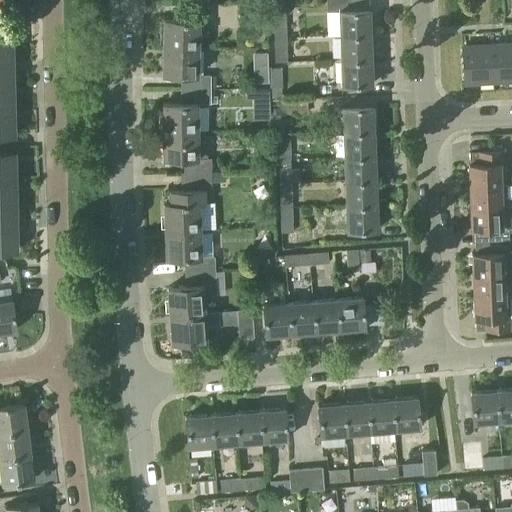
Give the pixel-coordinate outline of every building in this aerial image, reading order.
[(272,0),(273,19),(285,18),(285,13),(284,0),(272,0)] [(294,0),(284,0),(285,13),(289,13),(295,6),(294,0)] [(339,11),(340,38),(369,37),(368,10),(351,10),(350,0),(326,0),(327,12),(339,11)] [(239,15),(239,29),(266,28),(265,14),(239,15)] [(286,40),(285,18),(273,19),(274,41),(286,40)] [(162,47),(196,48),(197,20),(162,19),(162,47)] [(0,66),(10,66),(10,37),(3,38),(0,37),(0,66)] [(370,59),(369,37),(340,38),(341,60),(370,59)] [(286,40),(274,41),(275,63),(287,62),(286,40)] [(511,43),(491,45),(492,82),(511,81),(511,43)] [(491,45),(462,46),(463,83),(492,82),(491,45)] [(180,90),(209,90),(210,76),(196,75),(196,48),(162,47),(161,75),(180,75),(180,90)] [(370,59),(341,60),(342,85),(371,84),(370,59)] [(10,66),(0,66),(0,90),(11,90),(10,66)] [(269,68),(269,88),(282,88),(281,68),(269,68)] [(11,90),(0,90),(0,114),(11,114),(11,90)] [(161,104),(160,130),(193,131),(194,104),(209,105),(209,90),(180,90),(180,104),(161,104)] [(271,104),(272,115),(283,115),(308,113),(308,100),(289,101),(289,102),(271,104)] [(342,107),(343,132),(372,131),(371,106),(342,107)] [(11,114),(0,114),(0,135),(12,135),(11,114)] [(283,115),(272,115),(272,135),(283,135),(283,115)] [(193,131),(160,130),(160,159),(180,159),(180,173),(208,174),(208,159),(203,159),(203,141),(193,141),(193,131)] [(373,156),(372,131),(343,132),(344,157),(373,156)] [(277,140),(278,160),(290,159),(289,139),(277,140)] [(468,186),(500,184),(503,184),(502,150),(468,151),(469,163),(467,163),(468,186)] [(0,153),(0,177),(12,178),(12,153),(0,153)] [(344,157),(344,181),(374,180),(373,156),(344,157)] [(290,159),(278,160),(279,183),(291,183),(290,159)] [(208,174),(180,173),(180,187),(207,188),(208,183),(208,174)] [(208,174),(208,183),(222,183),(222,174),(208,174)] [(0,177),(0,201),(13,202),(12,178),(0,177)] [(374,180),(344,181),(345,207),(375,206),(374,180)] [(291,183),(279,183),(280,209),(292,209),(291,183)] [(503,185),(503,184),(500,184),(468,186),(469,207),(511,206),(511,197),(506,197),(506,184),(503,185)] [(162,204),(164,232),(199,230),(198,206),(206,205),(205,190),(171,192),(171,203),(162,204)] [(13,202),(0,201),(0,226),(13,226),(13,202)] [(375,206),(345,207),(346,230),(376,229),(375,206)] [(511,228),(511,206),(469,207),(470,229),(472,229),(473,241),(475,241),(490,240),(510,240),(510,228),(511,228)] [(292,209),(280,209),(281,233),(293,233),(292,209)] [(13,226),(0,226),(0,249),(14,250),(13,226)] [(183,259),(184,272),(215,271),(214,257),(200,258),(199,230),(164,232),(165,260),(183,259)] [(471,253),(471,275),(511,273),(511,264),(511,265),(510,246),(490,247),(490,240),(475,241),(476,253),(471,253)] [(360,249),(362,262),(371,261),(370,248),(360,249)] [(346,250),(348,270),(359,269),(358,249),(346,250)] [(250,252),(250,264),(269,262),(268,251),(250,252)] [(309,253),(310,265),(329,264),(328,252),(309,253)] [(310,265),(309,253),(284,255),(285,267),(310,265)] [(215,271),(184,272),(184,286),(167,287),(168,315),(203,313),(202,297),(216,297),(215,271)] [(511,273),(471,275),(472,297),(507,295),(511,294),(511,273)] [(507,295),(472,297),(473,319),(474,319),(475,331),(509,330),(507,295)] [(361,297),(336,299),(339,329),(364,327),(361,297)] [(339,329),(336,299),(313,301),(316,331),(339,329)] [(0,301),(0,332),(15,330),(10,300),(0,301)] [(288,304),(290,333),(316,331),(313,301),(288,304)] [(290,333),(288,304),(262,306),(265,335),(290,333)] [(236,311),(238,337),(252,336),(250,310),(236,311)] [(203,313),(168,315),(169,343),(204,341),(203,327),(217,326),(216,313),(203,313)] [(511,388),(495,390),(498,420),(511,418),(511,388)] [(498,420),(495,390),(470,392),(472,422),(498,420)] [(392,399),(394,428),(417,426),(415,397),(392,399)] [(367,401),(370,430),(394,428),(392,399),(367,401)] [(370,430),(367,401),(343,403),(345,432),(370,430)] [(0,405),(0,432),(26,429),(22,403),(0,405)] [(345,432),(343,403),(316,405),(319,435),(345,432)] [(259,410),(261,439),(285,437),(282,408),(259,410)] [(259,410),(234,412),(237,441),(261,439),(259,410)] [(234,412),(210,414),(212,443),(237,441),(234,412)] [(212,443),(210,414),(184,417),(186,446),(212,443)] [(26,429),(0,432),(0,456),(29,453),(26,429)] [(419,449),(420,463),(421,475),(435,474),(433,448),(419,449)] [(29,453),(0,456),(0,482),(32,478),(29,453)] [(511,455),(501,456),(502,469),(511,467),(511,455)] [(502,469),(501,456),(481,458),(482,470),(502,469)] [(197,478),(196,458),(188,459),(190,478),(197,478)] [(401,465),(402,476),(421,475),(420,463),(401,465)] [(396,465),(371,467),(372,479),(397,477),(396,465)] [(322,467),(311,468),(312,490),(323,490),(322,471),(322,467)] [(372,479),(371,467),(352,469),(353,481),(372,479)] [(300,469),(301,491),(312,490),(311,468),(300,469)] [(288,470),(289,480),(290,492),(301,491),(300,469),(288,470)] [(329,483),(349,481),(348,469),(328,471),(329,483)] [(244,478),(245,490),(265,489),(264,476),(244,478)] [(220,480),(220,492),(240,490),(239,478),(220,480)] [(193,511),(190,479),(159,482),(162,511),(193,511)] [(195,482),(196,494),(216,492),(215,480),(195,482)] [(268,482),(269,494),(290,492),(289,480),(268,482)] [(257,496),(244,498),(244,505),(251,510),(258,509),(257,496)] [(454,500),(453,500),(454,509),(453,511),(478,511),(478,507),(468,508),(467,503),(463,500),(454,500)] [(36,511),(35,502),(3,506),(3,511),(36,511)]
